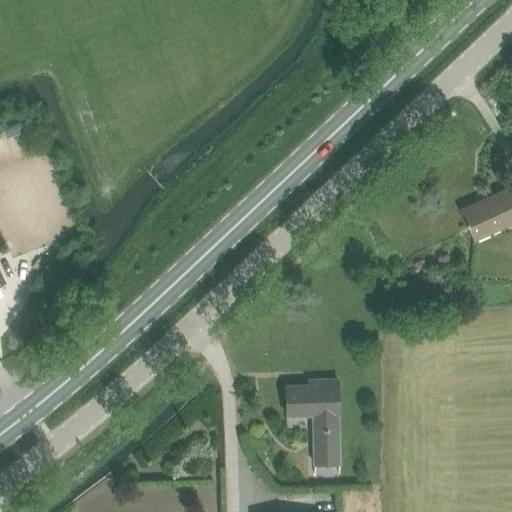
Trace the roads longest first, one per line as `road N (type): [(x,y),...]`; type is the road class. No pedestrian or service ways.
road 1 (unclassified): [(0,491),(511,34)]
road 2 (secondary): [(477,0),(96,356),(0,434)]
